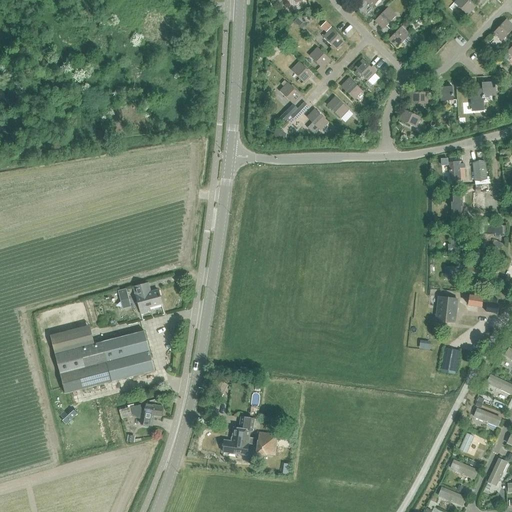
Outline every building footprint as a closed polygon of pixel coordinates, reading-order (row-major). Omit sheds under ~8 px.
[(456,0),(454,3),(468,15),(475,7),(467,0),(456,0)] [(383,29),(396,16),(388,8),(375,21),(383,29)] [(436,20),(432,24),(439,30),(442,26),(436,20)] [(502,41),(511,30),(511,25),(506,20),(493,33),(502,41)] [(326,22),(322,26),(327,32),(332,27),(326,22)] [(397,48),(410,35),(401,27),(388,40),(397,48)] [(323,37),(336,50),(344,42),(331,29),(323,37)] [(309,56),(323,69),(331,61),(317,48),(309,56)] [(357,70),(354,73),(360,78),(363,76),(368,81),(376,73),(363,60),(355,68),(357,70)] [(291,70),(305,83),(313,75),(299,62),(291,70)] [(341,87),(354,100),(362,91),(349,78),(341,87)] [(284,87),(280,91),(293,104),(301,96),(285,80),(281,84),(284,87)] [(481,83),(482,89),(483,97),(483,98),(484,98),(484,97),(495,96),(494,82),(481,83)] [(453,100),(452,86),(440,87),(441,101),(453,100)] [(482,89),(470,90),(471,104),(473,104),(474,111),(484,110),(483,98),(483,97),(482,89)] [(416,92),(410,92),(410,104),(428,104),(428,93),(428,92),(422,92),(422,90),(417,90),(417,92),(416,92)] [(327,105),(341,118),(349,110),(335,97),(327,105)] [(295,121),(303,114),(298,108),(297,109),(292,114),(290,116),(295,121)] [(283,123),(290,116),(292,114),(287,109),(279,118),(283,123)] [(307,118),(320,131),(328,122),(315,109),(307,118)] [(399,120),(416,128),(420,117),(404,110),(399,120)] [(269,138),(270,140),(285,139),(286,134),(279,128),(269,138)] [(465,179),(464,168),(465,168),(464,164),(463,164),(463,162),(449,163),(450,172),(451,172),(452,180),(465,179)] [(485,162),(473,163),(475,185),(487,184),(485,162)] [(462,197),(450,197),(451,217),(463,217),(463,215),(466,215),(465,209),(463,209),(462,197)] [(485,234),(493,234),(495,234),(495,236),(503,236),(504,234),(504,226),(484,227),(485,234)] [(450,240),(450,244),(447,244),(448,252),(458,251),(458,246),(464,246),(464,239),(450,240)] [(483,282),(488,271),(464,264),(461,276),(471,279),(469,287),(481,289),(483,282)] [(444,278),(457,278),(457,267),(444,267),(444,278)] [(162,304),(158,291),(148,293),(146,285),(147,284),(133,288),(136,297),(141,315),(150,313),(149,308),(162,304)] [(118,292),(120,302),(128,300),(125,290),(118,292)] [(469,295),(467,306),(481,307),(482,296),(469,295)] [(436,321),(453,323),(456,298),(439,297),(436,321)] [(485,312),(495,313),(498,314),(499,300),(486,298),(486,302),(485,312)] [(50,338),(66,396),(155,371),(144,332),(94,346),(89,327),(50,338)] [(441,372),(454,375),(459,351),(446,348),(441,372)] [(212,388),(222,393),(228,384),(218,379),(212,388)] [(121,419),(122,419),(133,416),(143,413),(141,424),(152,426),(154,415),(161,417),(163,407),(144,404),(119,411),(121,419)] [(223,443),(222,452),(247,455),(247,454),(248,444),(257,445),(258,439),(251,438),(252,432),(252,430),(253,423),(254,419),(241,417),(239,429),(233,428),(233,431),(232,441),(224,440),(223,443)] [(257,445),(256,454),(274,456),(277,435),(259,433),(258,439),(257,445)]
